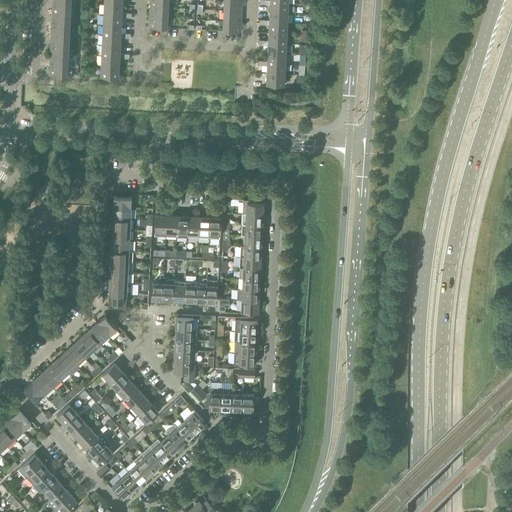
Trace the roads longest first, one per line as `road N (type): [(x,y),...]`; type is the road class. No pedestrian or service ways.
road 1 (primary): [(494,0),(427,251),(417,511)]
road 2 (primary): [(438,511),(445,288),(468,177),(511,44)]
road 3 (residential): [(220,435),(261,438),(272,193),(156,177),(151,133)]
road 4 (secondary): [(318,494),(348,403),(368,139)]
road 5 (secondary): [(349,139),(318,494)]
road 6 (tertiary): [(151,133),(349,139)]
road 7 (residential): [(125,511),(15,385)]
road 8 (residential): [(220,435),(145,353),(149,311)]
road 9 (tertiary): [(151,133),(8,126)]
road 10 (secondary): [(368,139),(378,0)]
road 11 (secondary): [(359,0),(349,139)]
